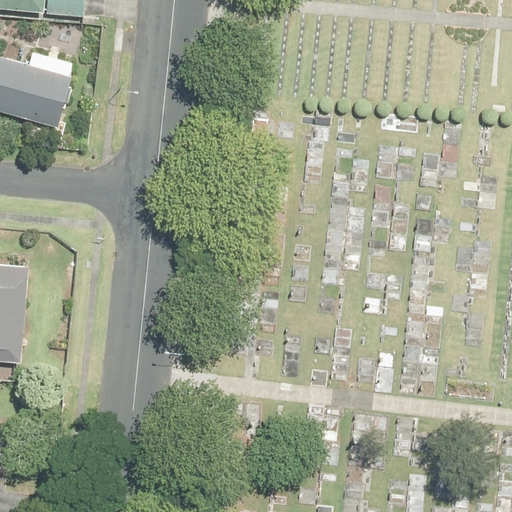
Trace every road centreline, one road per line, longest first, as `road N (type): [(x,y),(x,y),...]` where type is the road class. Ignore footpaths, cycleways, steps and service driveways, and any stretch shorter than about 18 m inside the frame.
road 1 (residential): [(151,193),(119,511)]
road 2 (residential): [(172,0),(151,193)]
road 3 (residential): [(0,180),(151,193)]
